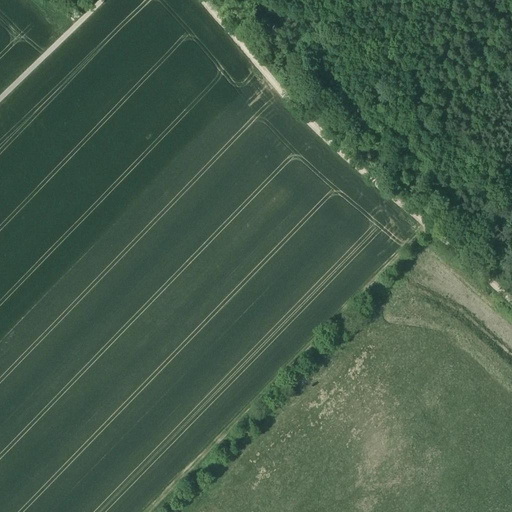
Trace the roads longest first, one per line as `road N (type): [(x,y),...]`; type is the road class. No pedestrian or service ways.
road 1 (track): [(204,0),(315,128),(511,301)]
road 2 (track): [(150,511),(426,226)]
road 3 (track): [(100,0),(0,96)]
